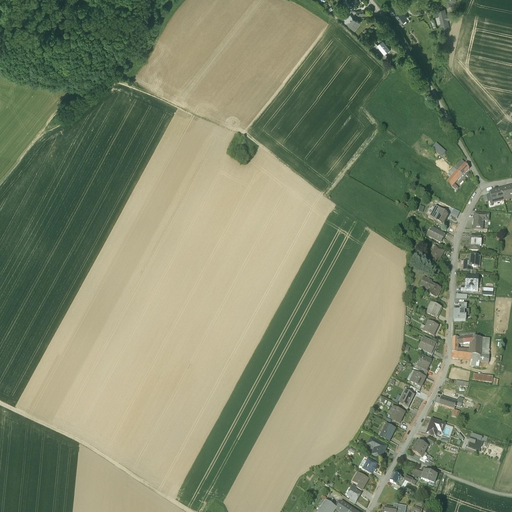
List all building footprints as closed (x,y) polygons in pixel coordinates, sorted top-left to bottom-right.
[(356,0),(346,0),(348,2),(348,1),(353,9),(359,5),(356,0)] [(445,11),(437,12),(441,32),(447,31),(448,28),(447,22),(451,22),(452,18),(451,15),(446,16),(445,11)] [(401,15),(400,12),(395,14),(397,17),(395,18),(402,28),(409,24),(406,19),(405,20),(403,17),(405,16),(403,13),(401,15)] [(356,24),(352,20),(352,19),(350,16),(346,20),(345,19),(343,21),(346,24),(346,23),(348,25),(347,25),(355,31),(360,25),(357,23),(356,24)] [(390,52),(382,43),(377,47),(379,49),(384,56),(390,52)] [(435,142),(430,147),(440,156),(445,151),(435,142)] [(463,161),(455,169),(457,171),(457,172),(465,164),(463,161)] [(465,164),(457,172),(457,171),(461,176),(469,169),(465,164)] [(455,173),(453,175),(458,180),(461,176),(457,171),(455,173)] [(453,175),(447,181),(451,186),(458,180),(453,175)] [(511,187),(501,189),(504,201),(504,200),(504,199),(511,196),(511,187)] [(501,189),(490,192),(490,194),(492,200),(493,203),(493,202),(503,199),(503,201),(504,201),(501,189)] [(440,201),(439,204),(451,210),(453,207),(440,201)] [(443,214),(441,213),(437,219),(443,222),(448,213),(445,211),(443,214)] [(489,214),(475,213),(473,228),(478,229),(482,229),(483,220),(488,221),(489,214)] [(445,234),(432,227),(428,235),(440,241),(442,238),(443,238),(445,234)] [(481,236),(470,236),(469,249),(478,250),(479,240),(480,240),(481,236)] [(444,250),(435,245),(435,246),(436,246),(430,257),(429,256),(438,261),(444,250)] [(469,261),(463,261),(462,270),(471,271),(471,267),(478,267),(479,256),(471,256),(471,254),(470,254),(469,261)] [(440,287),(431,283),(431,281),(423,277),(420,284),(428,288),(426,292),(435,296),(440,287)] [(476,277),(467,277),(466,286),(466,287),(476,287),(476,277)] [(480,298),(489,298),(489,296),(492,296),(493,288),(483,288),(483,291),(481,291),(480,298)] [(441,307),(431,302),(426,312),(436,317),(441,307)] [(461,306),(460,306),(459,311),(454,310),(454,315),(454,321),(466,321),(466,311),(466,305),(461,305),(461,306)] [(438,325),(428,320),(423,330),(433,335),(438,325)] [(475,333),(458,334),(458,338),(453,337),(452,347),(458,347),(458,344),(458,338),(471,338),(475,338),(475,333)] [(436,344),(423,337),(419,347),(431,353),(436,344)] [(482,339),(475,338),(471,338),(471,343),(470,348),(481,349),(482,339)] [(431,353),(419,347),(417,350),(431,357),(432,354),(431,353)] [(470,354),(469,354),(457,353),(452,351),(452,358),(471,361),(480,362),(488,363),(489,357),(481,356),(470,354)] [(431,360),(422,355),(417,364),(426,369),(426,368),(431,360)] [(426,369),(417,364),(415,363),(413,367),(425,373),(426,374),(428,369),(426,368),(426,369)] [(425,373),(413,367),(411,370),(414,371),(424,376),(425,373)] [(424,376),(414,371),(410,381),(420,386),(422,382),(421,381),(424,376)] [(473,373),(472,379),(492,382),(493,376),(473,373)] [(415,388),(410,385),(407,390),(413,393),(415,388)] [(407,390),(404,389),(400,396),(401,397),(399,401),(398,400),(398,401),(402,403),(408,406),(414,394),(413,393),(407,390)] [(456,403),(441,398),(441,397),(440,397),(440,398),(436,396),(434,402),(454,409),(455,405),(456,403)] [(404,411),(393,405),(391,409),(393,411),(389,418),(399,423),(404,411)] [(434,421),(432,426),(430,425),(427,433),(435,436),(437,430),(441,431),(444,424),(434,421)] [(394,428),(386,424),(380,436),(388,440),(394,428)] [(485,442),(487,437),(483,436),(482,437),(470,433),(467,442),(468,443),(467,447),(479,451),(482,441),(485,442)] [(387,447),(371,438),(368,444),(375,447),(371,454),(380,459),(387,447)] [(433,442),(427,438),(424,443),(428,446),(430,447),(433,442)] [(424,443),(418,440),(412,451),(421,457),(428,446),(424,443)] [(377,464),(368,459),(366,462),(363,460),(360,467),(363,468),(362,469),(371,474),(377,464)] [(424,473),(415,470),(413,476),(421,479),(424,473)] [(437,476),(424,471),(421,479),(434,484),(437,476)] [(368,480),(358,473),(352,483),(358,486),(363,489),(362,488),(365,483),(366,483),(368,480)] [(401,477),(395,473),(390,481),(396,485),(400,487),(404,481),(402,480),(403,478),(401,477)] [(356,492),(351,489),(347,496),(350,498),(356,502),(361,495),(356,492)] [(334,511),(337,509),(325,501),(317,511),(334,511)] [(354,511),(341,502),(337,509),(341,511),(354,511)]
